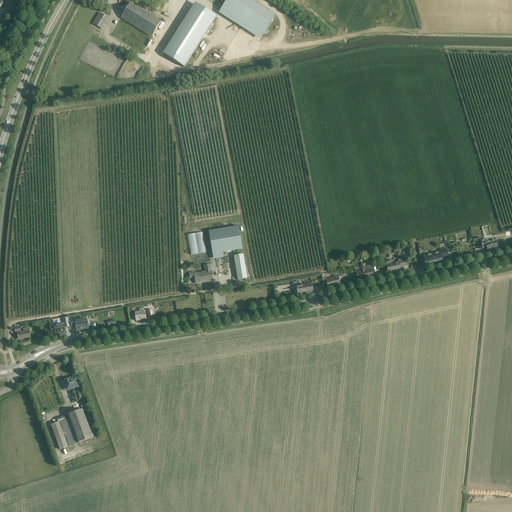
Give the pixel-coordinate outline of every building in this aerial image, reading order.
[(275,16),(249,0),(227,0),(222,9),(263,35),(275,16)] [(152,37),(159,26),(161,22),(130,3),(128,7),(121,18),(152,37)] [(200,6),(167,57),(184,67),(217,17),(200,6)] [(99,13),(93,24),(102,30),(109,19),(99,13)] [(142,58),(146,51),(126,39),(122,45),(142,58)] [(239,226),(209,231),(213,254),(243,250),(239,226)] [(195,237),(198,257),(206,256),(203,236),(195,237)] [(480,238),(473,240),(474,244),(481,243),(482,244),(483,249),(487,248),(487,250),(498,248),(496,243),(496,241),(488,242),(487,239),(481,241),(480,238)] [(448,257),(447,252),(446,249),(440,250),(440,252),(426,256),(424,256),(425,264),(442,261),(442,259),(448,257)] [(243,254),(234,256),(238,280),(247,279),(243,254)] [(386,263),(386,265),(389,273),(401,270),(400,267),(407,266),(405,259),(401,260),(401,262),(395,263),(394,261),(393,260),(387,262),(386,263)] [(196,284),(200,283),(214,281),(212,271),(211,271),(210,265),(204,266),(206,272),(195,274),(194,272),(189,273),(190,279),(195,278),(196,284)] [(356,273),(357,276),(358,281),(374,277),(371,265),(362,268),(362,269),(362,271),(359,272),(356,273)] [(334,276),(334,278),(326,280),(326,278),(322,279),(323,285),(327,284),(328,288),(340,285),(338,275),(334,276)] [(296,286),(297,290),(298,295),(313,292),(312,284),(296,286)] [(135,313),(135,316),(136,321),(146,319),(145,311),(144,308),(139,309),(140,312),(135,313)] [(55,326),(56,329),(56,334),(65,332),(65,328),(69,327),(68,319),(63,319),(64,324),(55,326)] [(71,320),(71,322),(72,327),(76,326),(77,330),(89,329),(88,325),(87,319),(75,321),(75,319),(71,320)] [(24,332),(22,333),(18,334),(18,339),(30,338),(30,333),(29,329),(24,330),(24,332)] [(83,398),(77,382),(75,377),(65,381),(67,386),(64,387),(66,391),(68,390),(68,391),(75,389),(79,401),(84,399),(84,398),(83,398)] [(58,422),(51,425),(60,450),(93,438),(91,433),(83,410),(57,419),(58,422)]
